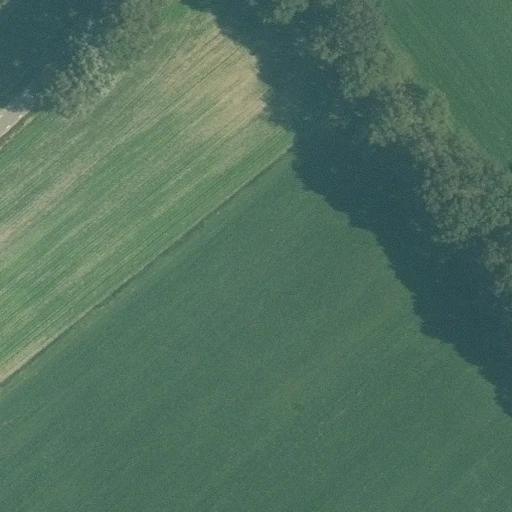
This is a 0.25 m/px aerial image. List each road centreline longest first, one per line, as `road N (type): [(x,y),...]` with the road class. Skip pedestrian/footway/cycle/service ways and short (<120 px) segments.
road 1 (track): [(326,0),(511,227)]
road 2 (unclassified): [(0,122),(133,0)]
